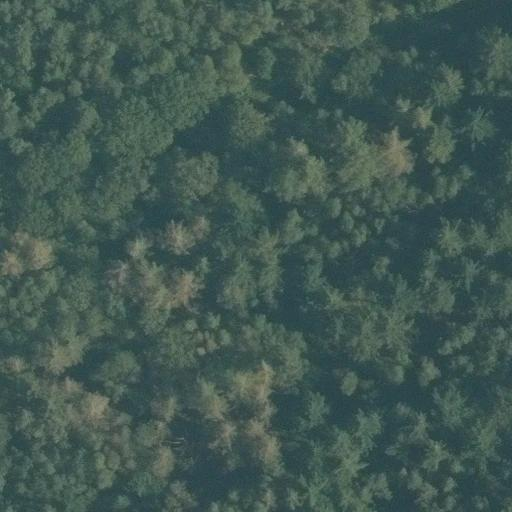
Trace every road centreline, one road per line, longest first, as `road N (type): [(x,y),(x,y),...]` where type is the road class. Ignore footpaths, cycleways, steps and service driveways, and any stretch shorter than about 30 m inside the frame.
road 1 (track): [(0,232),(511,14)]
road 2 (track): [(226,136),(376,511)]
